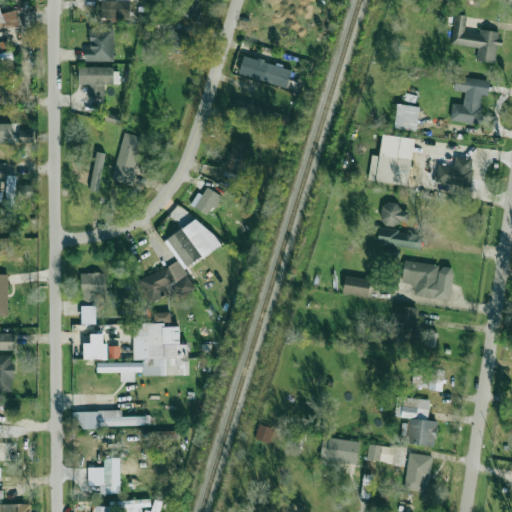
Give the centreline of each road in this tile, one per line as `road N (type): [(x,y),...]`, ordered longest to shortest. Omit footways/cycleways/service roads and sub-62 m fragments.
road 1 (residential): [(56,511),(52,0)]
road 2 (residential): [(54,240),(132,224),(172,197),(238,0)]
road 3 (residential): [(464,511),(511,192)]
